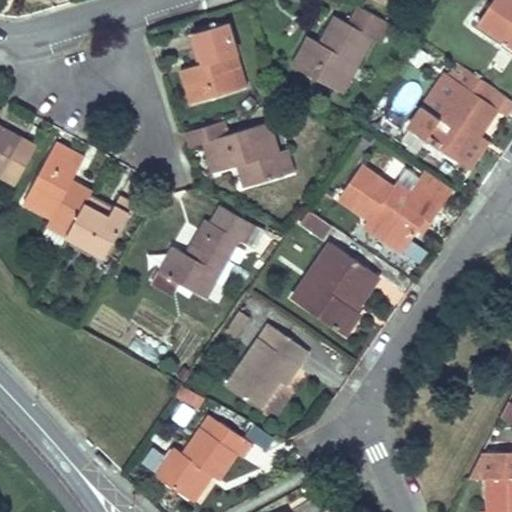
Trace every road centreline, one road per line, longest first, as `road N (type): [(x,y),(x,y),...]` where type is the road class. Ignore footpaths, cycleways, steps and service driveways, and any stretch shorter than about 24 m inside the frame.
road 1 (residential): [(508,197),(373,386),(364,421),(402,511)]
road 2 (residential): [(21,32),(37,81),(141,68)]
